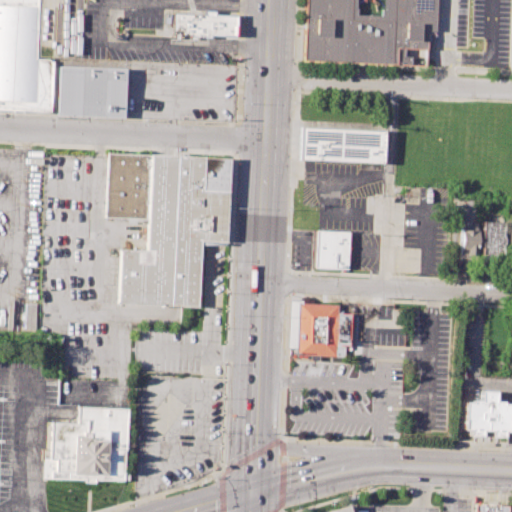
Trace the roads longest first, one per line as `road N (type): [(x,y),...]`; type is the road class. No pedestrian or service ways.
road 1 (secondary): [(268,0),(249,511)]
road 2 (residential): [(264,137),(0,126)]
road 3 (residential): [(266,78),(511,88)]
road 4 (residential): [(259,280),(431,289)]
road 5 (secondary): [(370,466),(275,447),(253,433)]
road 6 (secondary): [(250,492),(370,466)]
